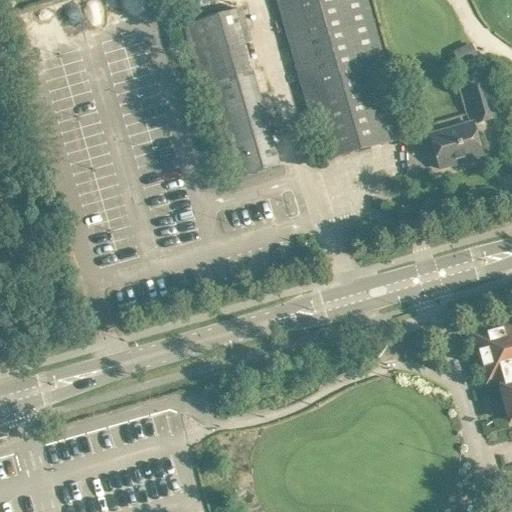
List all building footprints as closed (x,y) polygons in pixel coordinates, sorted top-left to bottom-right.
[(279,0),(278,1),(323,162),(406,139),(366,0),(279,0)] [(215,132),(229,182),(279,167),(244,43),(251,41),(242,9),(185,25),(215,132)] [(471,47),(453,55),(457,65),(459,69),(478,60),(471,47)] [(467,86),(478,124),(495,119),(484,81),(467,86)] [(430,137),(440,170),(482,157),(473,124),(430,137)] [(511,327),(474,338),(487,384),(503,380),(505,388),(502,388),(511,423),(511,422),(511,327)] [(202,398),(206,412),(216,409),(212,395),(202,398)]
